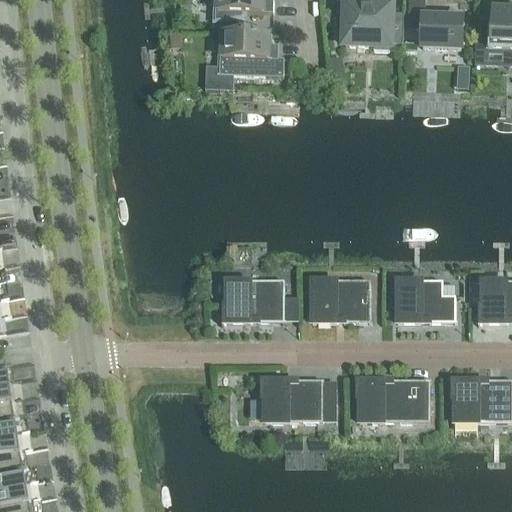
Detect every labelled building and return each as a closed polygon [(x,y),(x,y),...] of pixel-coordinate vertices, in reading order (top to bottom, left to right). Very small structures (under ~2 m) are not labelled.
[(215,0),(214,25),(217,24),(242,21),(242,16),(273,17),(274,2),(263,2),(263,0),(215,0)] [(425,1),(409,0),(408,33),(423,33),(422,52),(461,53),(462,23),(450,23),(450,20),(435,19),(435,22),(425,22),(425,1)] [(391,17),(392,9),(346,7),(345,28),(341,28),(341,41),(345,42),(344,49),(374,50),(374,54),(389,55),(389,51),(390,51),(390,47),(402,47),(403,17),(391,17)] [(488,50),(488,54),(511,55),(511,13),(493,13),(492,32),(489,32),(488,50)] [(181,51),(180,36),(175,37),(170,37),(169,37),(170,52),(171,52),(177,51),(181,51)] [(206,71),(206,94),(233,95),(233,80),(283,82),(284,63),(278,63),(278,49),(268,49),(268,40),(272,41),(272,39),(218,37),(218,39),(221,39),(219,71),(206,71)] [(511,285),(482,286),(482,308),(478,308),(478,330),(479,330),(479,327),(511,327),(511,285)] [(284,286),(226,286),(226,308),(222,308),(222,329),(224,329),(224,327),(285,327),(285,326),(284,326),(284,286)] [(370,286),(312,286),(312,327),(371,327),(371,326),(370,326),(370,286)] [(397,286),(397,327),(457,327),(457,326),(455,326),(455,301),(443,301),(443,292),(443,286),(397,286)] [(324,386),(324,385),(262,385),(262,383),(260,383),(260,404),(264,404),(264,427),(322,427),(322,418),(322,407),(322,386),(324,386)] [(431,385),(357,385),(357,383),(355,383),(355,404),(359,404),(359,427),(429,427),(429,386),(431,386),(431,385)] [(454,404),(454,427),(511,426),(511,385),(452,385),(452,383),(450,383),(450,404),(454,404)] [(0,397),(0,423),(10,422),(6,397),(0,397)] [(322,407),(322,418),(336,418),(336,407),(322,407)] [(10,422),(0,423),(0,449),(15,447),(10,422)] [(15,447),(0,449),(0,475),(19,472),(15,447)] [(19,472),(0,475),(0,501),(23,497),(19,472)] [(25,511),(23,497),(0,501),(0,511),(25,511)]
